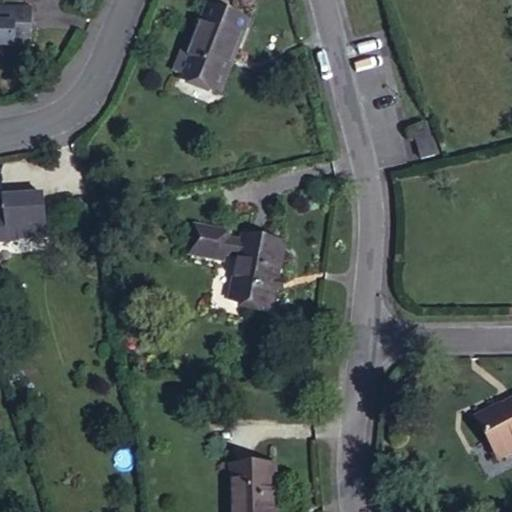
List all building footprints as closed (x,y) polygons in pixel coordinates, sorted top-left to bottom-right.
[(218,91),(246,21),(210,7),(190,55),(183,52),(175,72),(182,75),(182,77),(218,91)] [(0,47),(14,48),(31,48),(30,11),(0,10),(0,47)] [(414,136),(421,160),(435,156),(428,132),(414,136)] [(70,221),(85,221),(84,193),(68,194),(70,221)] [(0,243),(46,239),(42,195),(0,197),(0,243)] [(270,310),(282,246),(243,239),(242,244),(225,241),(226,236),(196,230),(191,255),(221,261),(222,256),(239,259),(231,302),(270,310)] [(511,403),(500,410),(499,408),(477,420),(499,459),(511,451),(511,403)] [(273,511),(272,466),(233,467),(233,511),(273,511)]
